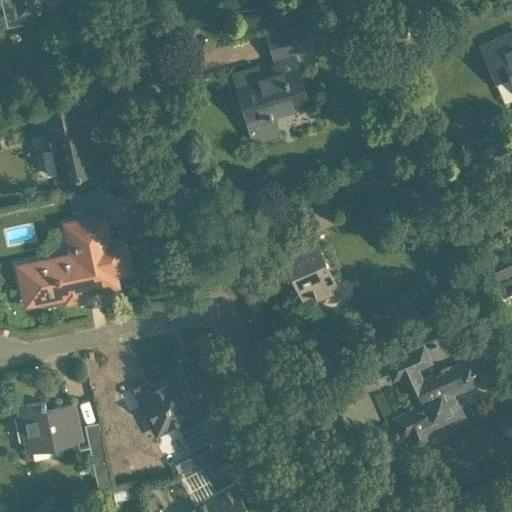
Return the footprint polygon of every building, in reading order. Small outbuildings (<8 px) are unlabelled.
[(34,20),(31,8),(55,3),(54,0),(3,0),(8,22),(32,17),(33,20),(34,20)] [(317,21),(337,16),(333,0),(313,6),(317,21)] [(248,119),(267,113),(307,101),(296,62),(295,63),(291,51),(312,44),(306,22),(268,33),(275,57),(276,57),(280,68),(260,74),(257,66),(234,73),(248,119)] [(511,30),(492,39),(480,44),(495,80),(510,73),(511,76),(511,30)] [(412,58),(405,43),(392,48),(399,64),(412,58)] [(64,102),(44,106),(40,107),(48,147),(53,146),(59,176),(71,173),(91,169),(87,153),(92,152),(85,122),(81,98),(64,102)] [(466,174),(460,159),(445,166),(452,180),(466,174)] [(326,205),(317,209),(298,217),(306,234),(281,245),(303,294),(312,290),(315,299),(338,289),(313,232),(333,223),(326,205)] [(82,289),(116,282),(114,272),(130,269),(123,237),(108,240),(102,215),(66,222),(73,254),(34,262),(42,298),(64,293),(66,297),(70,299),(74,299),(78,297),(81,294),(82,289)] [(467,308),(473,319),(492,310),(486,299),(467,308)] [(426,344),(418,348),(387,362),(393,376),(424,362),(432,359),(426,344)] [(426,430),(447,420),(462,414),(452,392),(481,379),(471,358),(414,384),(411,376),(404,380),(413,401),(406,404),(409,411),(395,418),(402,432),(409,429),(415,443),(429,437),(426,430)] [(149,379),(133,386),(156,433),(176,423),(189,450),(193,448),(211,439),(181,379),(169,375),(151,384),(149,379)] [(81,437),(74,401),(46,407),(45,403),(44,398),(40,399),(17,404),(20,419),(16,420),(20,438),(24,437),(27,449),(81,437)] [(102,442),(89,445),(94,469),(107,466),(102,442)] [(209,444),(181,458),(187,469),(218,461),(209,444)] [(194,503),(196,507),(186,511),(249,511),(233,482),(194,503)] [(161,511),(151,495),(143,499),(150,510),(147,511),(161,511)]
